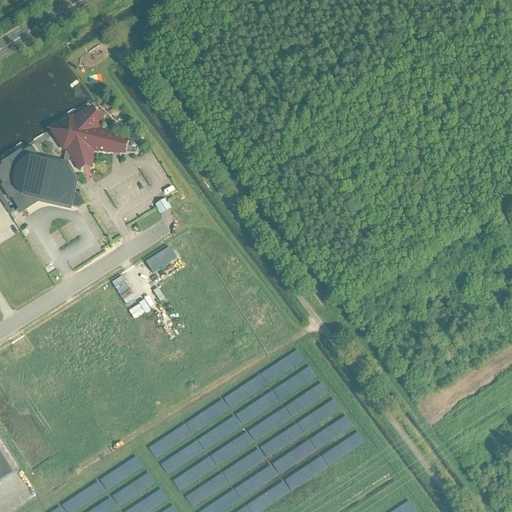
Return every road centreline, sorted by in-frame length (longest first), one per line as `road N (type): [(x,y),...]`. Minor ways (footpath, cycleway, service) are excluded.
road 1 (unclassified): [(460,511),(134,74),(126,61),(138,34)]
road 2 (unclassified): [(0,333),(158,233)]
